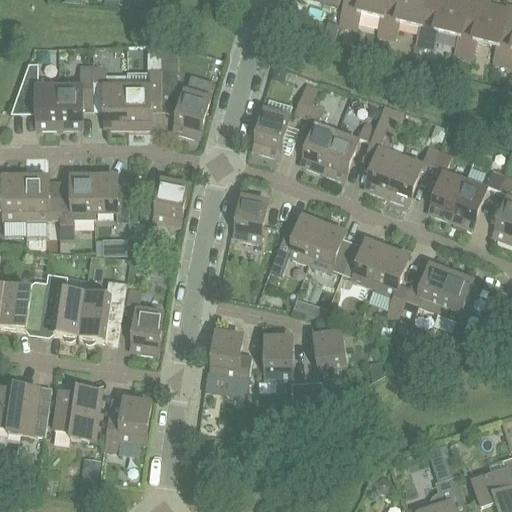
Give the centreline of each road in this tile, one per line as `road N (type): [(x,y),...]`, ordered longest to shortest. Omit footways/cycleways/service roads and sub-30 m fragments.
road 1 (residential): [(511,267),(219,168)]
road 2 (residential): [(219,168),(150,152),(0,151)]
road 3 (residential): [(181,382),(0,360)]
road 4 (residential): [(219,168),(269,0)]
road 5 (residential): [(192,304),(219,168)]
road 6 (residential): [(163,511),(181,382)]
road 7 (residential): [(318,332),(192,304)]
